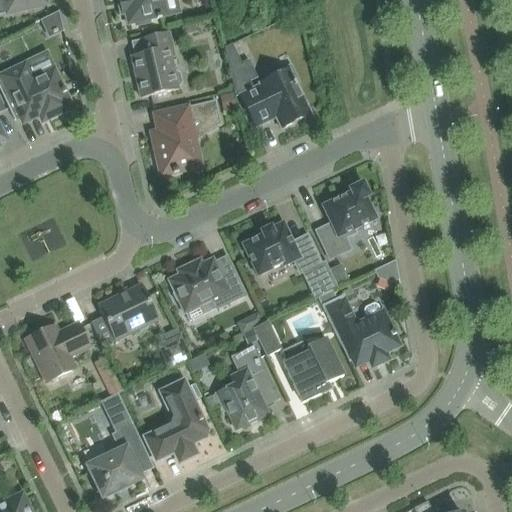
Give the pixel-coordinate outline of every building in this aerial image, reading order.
[(2,0),(6,15),(46,6),(44,0),(2,0)] [(125,9),(123,10),(127,26),(135,24),(135,27),(148,24),(148,21),(156,19),(156,21),(161,19),(160,18),(166,17),(162,0),(121,0),(122,3),(124,3),(125,9)] [(58,12),(46,19),(47,26),(58,30),(62,29),(58,12)] [(194,26),(181,29),(182,35),(195,33),(194,26)] [(144,56),(131,59),(134,74),(136,74),(138,84),(137,84),(140,99),(177,91),(176,88),(179,87),(180,85),(181,84),(179,75),(177,74),(175,73),(172,57),(173,57),(168,35),(141,41),(144,56)] [(228,71),(241,65),(231,46),(223,50),(228,71)] [(41,124),(50,120),(67,111),(64,105),(69,103),(65,94),(63,91),(53,71),(32,81),(24,65),(0,76),(0,92),(14,121),(19,119),(22,125),(38,117),(41,124)] [(280,130),(310,116),(295,85),(298,84),(290,67),(270,77),(271,79),(259,85),(259,87),(239,97),(254,129),(269,122),(268,121),(274,118),(280,130)] [(232,94),(219,97),(222,112),(235,109),(232,94)] [(186,109),(154,116),(158,133),(155,134),(158,150),(154,151),(156,157),(154,160),(156,169),(159,171),(160,177),(192,170),(200,168),(194,140),(220,126),(215,103),(186,109)] [(350,194),(327,205),(322,208),(330,226),(315,233),(329,261),(349,251),(344,239),(354,234),(352,232),(375,221),(365,199),(368,198),(362,184),(348,191),(350,194)] [(299,275),(320,265),(307,237),(292,244),(282,224),(270,230),(270,228),(267,230),(268,231),(263,234),(262,232),(260,233),(261,237),(242,246),(257,278),(282,265),(284,268),(294,263),(299,275)] [(183,314),(185,314),(211,301),(216,311),(245,297),(230,266),(217,272),(212,261),(201,266),(199,262),(177,272),(179,277),(168,282),(173,292),(172,295),(175,303),(178,304),(183,314)] [(391,283),(398,280),(395,262),(374,272),(378,279),(391,283)] [(342,265),(330,271),(338,288),(350,282),(342,265)] [(140,286),(126,293),(97,307),(102,318),(90,324),(102,349),(157,322),(140,286)] [(346,297),(336,301),(332,292),(317,299),(348,363),(351,361),(355,369),(368,362),(371,369),(375,367),(384,363),(388,361),(385,354),(399,347),(394,337),(395,336),(393,332),(392,333),(382,313),(380,314),(377,307),(373,305),(365,309),(363,313),(367,321),(359,324),(346,297)] [(257,313),(246,318),(252,330),(263,325),(257,313)] [(257,341),(265,358),(280,352),(266,323),(263,325),(252,330),(257,341)] [(88,349),(77,325),(65,331),(66,334),(59,337),(54,328),(25,342),(45,384),(75,370),(69,358),(88,349)] [(241,336),(246,347),(257,341),(252,330),(241,336)] [(176,331),(162,338),(165,346),(180,339),(176,331)] [(180,339),(159,350),(168,369),(190,359),(180,339)] [(309,354),(283,366),(301,404),(328,391),(325,386),(343,378),(324,340),(306,349),(309,354)] [(216,398),(217,401),(219,405),(223,413),(226,412),(235,432),(268,416),(255,390),(269,383),(278,401),(279,401),(252,348),(251,348),(252,350),(233,360),(239,374),(230,379),(233,387),(215,396),(216,398)] [(106,359),(94,365),(110,398),(117,395),(122,392),(106,359)] [(190,445),(199,440),(202,439),(205,430),(182,384),(161,394),(173,419),(170,428),(145,440),(155,461),(173,452),(179,463),(195,455),(190,445)] [(86,468),(101,500),(141,481),(135,469),(149,462),(117,395),(110,398),(100,403),(116,435),(111,437),(119,452),(107,458),(104,450),(100,447),(96,447),(88,451),(85,454),(85,458),(89,466),(86,468)] [(215,396),(204,401),(209,410),(219,405),(217,401),(216,398),(215,396)] [(27,511),(21,497),(3,505),(0,506),(0,511),(27,511)] [(437,511),(437,509),(431,511),(427,503),(413,510),(413,511),(437,511)]
